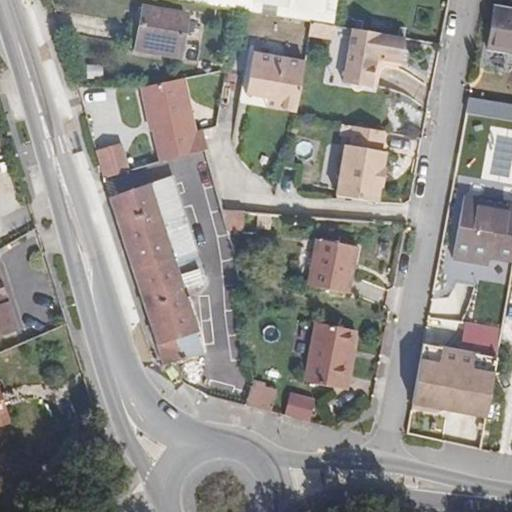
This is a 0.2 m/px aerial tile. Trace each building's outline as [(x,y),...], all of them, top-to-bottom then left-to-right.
[(151,0),(224,14),(336,34),(342,0),(151,0)] [(511,11),(490,7),(482,50),(511,56),(511,11)] [(143,52),(179,59),(185,20),(149,13),(143,52)] [(410,48),(358,39),(349,93),(376,98),(381,69),(405,73),(410,48)] [(177,66),(179,59),(143,52),(141,60),(177,66)] [(281,107),(279,115),(300,119),(310,71),(259,60),(251,101),(272,105),(281,107)] [(179,85),(142,95),(152,130),(155,129),(164,161),(177,158),(203,150),(196,126),(191,127),(179,85)] [(271,113),(279,115),(281,107),(272,105),(271,113)] [(389,142),(358,136),(355,155),(350,154),(339,204),(380,212),(382,196),(386,196),(389,179),(386,179),(390,162),(385,162),(389,142)] [(98,146),(103,177),(131,173),(126,142),(98,146)] [(164,185),(115,199),(166,370),(183,365),(216,355),(209,334),(225,329),(210,281),(219,278),(209,247),(201,250),(194,228),(179,233),(164,185)] [(490,259),(511,263),(511,210),(464,201),(452,261),(488,268),(490,259)] [(360,254),(319,246),(311,291),(351,300),(360,254)] [(0,283),(0,336),(15,332),(0,283)] [(357,334),(318,327),(306,385),(346,393),(357,334)] [(484,426),(495,364),(421,351),(410,413),(484,426)] [(216,380),(210,396),(250,409),(255,392),(216,380)] [(311,420),(317,397),(291,390),(285,413),(311,420)] [(255,392),(250,409),(273,418),(277,397),(255,392)]
